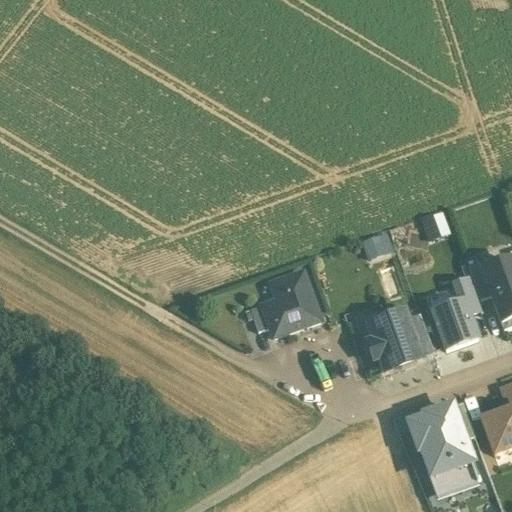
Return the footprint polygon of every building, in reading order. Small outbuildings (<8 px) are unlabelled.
[(422,223),(429,246),(452,239),(446,216),(422,223)] [(374,263),(394,255),(387,238),(367,246),(374,263)] [(511,266),(482,277),(491,303),(503,338),(511,334),(511,266)] [(479,307),(491,303),(482,277),(479,268),(467,272),(471,283),(479,307)] [(286,303),(261,312),(269,334),(273,344),(320,327),(302,278),(280,286),(286,303)] [(469,323),(483,318),(479,307),(471,283),(453,289),(460,309),(464,308),(469,323)] [(460,309),(433,319),(446,357),(477,346),(469,323),(464,308),(460,309)] [(261,312),(250,316),(258,338),(269,334),(261,312)] [(405,318),(368,331),(373,347),(368,349),(374,367),(380,365),(384,378),(421,365),(420,362),(408,329),(405,318)] [(422,324),(408,329),(420,362),(434,358),(422,324)] [(511,392),(501,396),(509,417),(511,415),(511,392)] [(511,415),(509,417),(481,427),(494,463),(511,456),(511,415)] [(453,422),(463,449),(475,444),(465,417),(453,422)] [(459,497),(478,490),(463,449),(453,422),(442,426),(441,423),(427,429),(428,431),(411,437),(419,458),(421,457),(437,499),(457,492),(459,497)]
